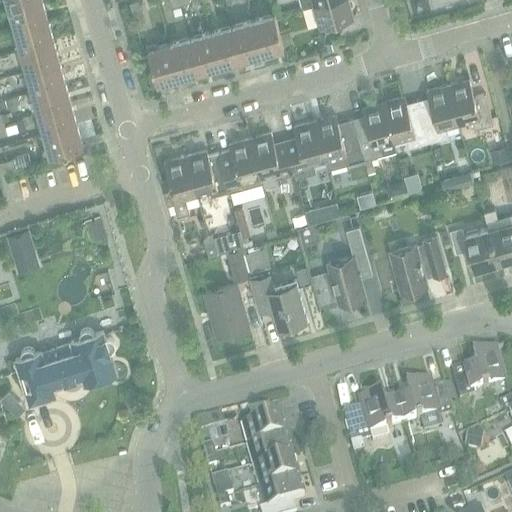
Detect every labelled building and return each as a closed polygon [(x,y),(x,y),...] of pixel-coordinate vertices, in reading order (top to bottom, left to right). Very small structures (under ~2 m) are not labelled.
[(42,0),(31,0),(8,6),(14,28),(48,18),(42,0)] [(134,16),(142,13),(138,0),(137,0),(130,2),(134,16)] [(349,0),(321,0),(314,2),(314,4),(303,7),(308,25),(319,21),(320,24),(353,14),(349,0)] [(274,13),(253,19),(263,52),(284,46),(274,13)] [(48,18),(14,28),(20,49),(53,40),(48,18)] [(253,19),(232,25),(241,58),(263,52),(253,19)] [(232,25),(211,31),(220,64),(241,58),(232,25)] [(211,31),(190,37),(199,70),(220,64),(211,31)] [(190,37),(168,43),(178,76),(199,70),(190,37)] [(53,40),(20,49),(26,70),(59,61),(53,40)] [(178,76),(168,43),(147,49),(157,82),(178,76)] [(59,61),(26,70),(32,91),(65,82),(59,61)] [(469,78),(448,84),(458,122),(471,119),(474,129),(493,123),(485,92),(474,96),(469,78)] [(65,82),(32,91),(38,112),(71,103),(65,82)] [(428,96),(417,99),(429,141),(448,136),(445,126),(458,122),(448,84),(426,89),(428,96)] [(404,95),(383,101),(394,140),(407,136),(410,146),(429,141),(417,99),(406,102),(404,95)] [(353,117),(363,155),(364,159),(383,153),(381,143),(394,140),(383,101),(362,107),(364,114),(353,117)] [(71,103),(38,112),(44,134),(77,124),(71,103)] [(336,114),(314,120),(325,158),(338,155),(340,161),(363,155),(353,117),(338,121),(336,114)] [(298,143),(287,146),(295,173),(314,168),(312,162),(325,158),(314,120),(293,126),(298,143)] [(77,124),(44,134),(49,154),(83,145),(77,124)] [(271,132),(250,137),(261,176),(274,172),(275,178),(295,173),(287,146),(276,149),(271,132)] [(233,161),(222,163),(230,191),(249,185),(248,179),(261,176),(250,137),(229,143),(233,161)] [(207,149),(185,155),(196,193),(209,189),(211,196),(230,191),(222,163),(211,166),(207,149)] [(161,180),(166,195),(168,204),(173,203),(176,214),(188,211),(184,196),(196,193),(185,155),(164,160),(169,178),(161,180)] [(0,162),(3,173),(17,169),(14,159),(0,162)] [(483,210),(488,226),(497,261),(511,256),(511,211),(510,212),(511,218),(511,219),(499,223),(494,207),(483,210)] [(29,224),(7,230),(18,268),(40,262),(29,224)] [(359,270),(370,267),(359,225),(346,228),(353,254),(327,262),(338,301),(365,294),(359,270)] [(497,261),(488,226),(464,233),(461,225),(449,229),(455,251),(466,248),(472,268),(497,261)] [(425,275),(445,269),(435,234),(423,238),(424,240),(389,250),(401,289),(427,282),(425,275)] [(234,278),(248,274),(241,247),(227,251),(234,278)] [(276,326),(307,318),(296,278),(273,284),(270,270),(249,276),(258,305),(269,302),(276,326)] [(218,335),(249,326),(236,282),(205,291),(218,335)] [(21,356),(15,358),(29,403),(55,394),(53,386),(82,377),(84,382),(117,372),(110,352),(113,350),(115,347),(115,343),(114,340),(112,338),(108,336),(105,337),(103,330),(94,333),(92,330),(90,328),(86,327),(83,328),(81,331),(79,334),(79,337),(71,340),(71,342),(41,352),(41,350),(35,352),(34,349),(31,347),(27,347),(24,347),(21,350),(20,353),(21,356)] [(474,389),(505,380),(496,347),(473,353),(477,365),(466,368),(465,364),(452,368),(460,398),(475,394),(474,389)] [(410,396),(398,399),(404,420),(438,411),(439,416),(452,412),(444,382),(432,386),(430,378),(407,384),(410,396)] [(362,406),(350,409),(343,411),(351,441),(372,435),(370,430),(404,420),(398,399),(385,403),(382,391),(360,397),(362,406)] [(511,415),(511,394),(499,401),(506,415),(510,412),(511,415)] [(242,422),(248,444),(286,433),(280,411),(242,422)] [(484,432),(468,429),(465,445),(480,448),(484,432)] [(286,433),(248,444),(254,464),(292,453),(286,433)] [(203,445),(205,455),(215,452),(213,442),(203,445)] [(221,451),(215,452),(205,455),(208,465),(224,461),(221,451)] [(292,453),(254,464),(260,485),(298,474),(292,453)] [(298,474),(260,485),(265,505),(260,507),(261,511),(290,511),(296,510),(293,499),(304,496),(298,474)] [(214,486),(217,497),(227,494),(232,492),(230,482),(214,486)] [(227,494),(217,497),(220,507),(230,504),(227,494)]
